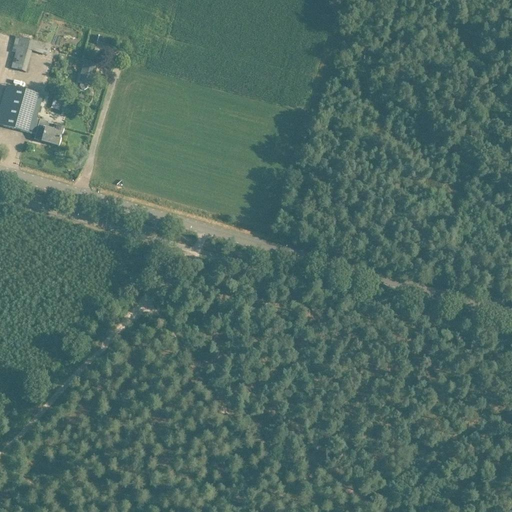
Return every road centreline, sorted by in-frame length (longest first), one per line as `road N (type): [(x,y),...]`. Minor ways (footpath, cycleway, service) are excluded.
road 1 (tertiary): [(511,315),(0,171)]
road 2 (track): [(382,511),(219,411),(147,305)]
road 3 (track): [(199,251),(0,459)]
